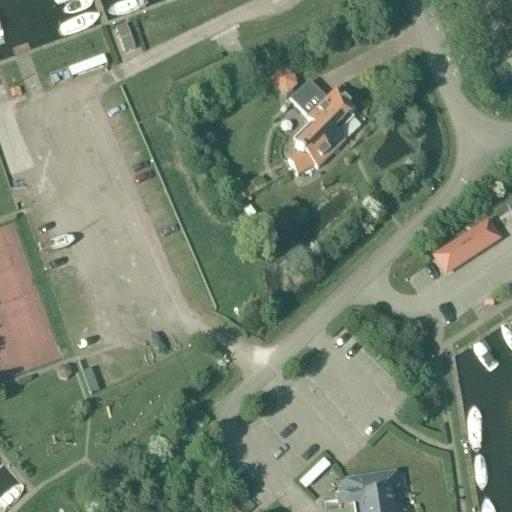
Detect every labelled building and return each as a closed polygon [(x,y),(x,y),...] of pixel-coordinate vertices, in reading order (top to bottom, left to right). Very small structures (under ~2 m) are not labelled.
[(133,50),(125,27),(115,31),(123,54),(133,50)] [(293,76),(280,71),(271,80),(273,93),(287,96),(296,88),(293,76)] [(297,155),(298,156),(287,162),(296,178),(312,168),(315,171),(344,143),(333,133),(354,112),(335,92),(306,121),(313,129),(293,149),(298,154),(297,155)] [(226,188),(236,205),(264,187),(259,179),(243,188),(238,180),(226,188)] [(494,244),(483,227),(438,256),(448,273),(494,244)] [(405,511),(405,509),(400,510),(397,491),(402,490),(399,476),(340,485),(342,499),(336,500),(338,511),(350,509),(350,511),(405,511)]
